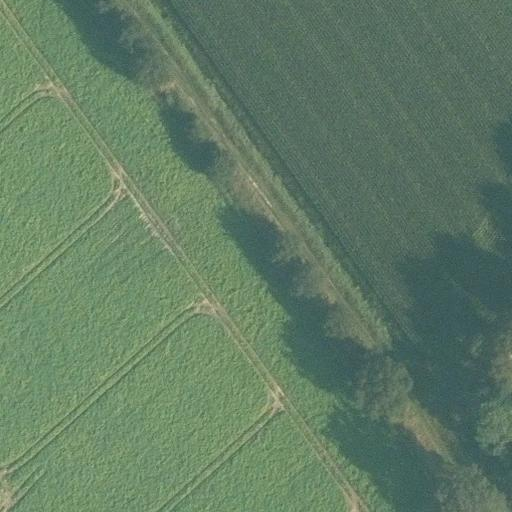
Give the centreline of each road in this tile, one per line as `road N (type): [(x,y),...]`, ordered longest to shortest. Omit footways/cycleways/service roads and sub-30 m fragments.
road 1 (track): [(481,511),(114,0)]
road 2 (track): [(511,328),(434,439)]
